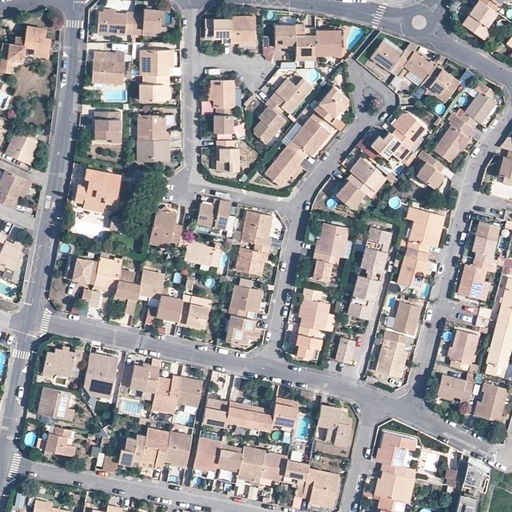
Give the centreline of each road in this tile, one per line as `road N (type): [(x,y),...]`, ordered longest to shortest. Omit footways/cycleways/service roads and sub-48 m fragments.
road 1 (residential): [(511,113),(474,166),(409,411)]
road 2 (residential): [(250,511),(1,465)]
road 3 (residential): [(268,371),(30,319)]
road 4 (residential): [(302,211),(187,185),(188,63)]
road 5 (residential): [(74,0),(47,231)]
road 6 (unknown): [(399,206),(353,392)]
road 7 (residential): [(268,371),(302,211)]
road 8 (residential): [(29,323),(1,465)]
road 9 (residential): [(364,122),(351,64),(392,101),(385,115)]
road 10 (residential): [(295,0),(418,22)]
